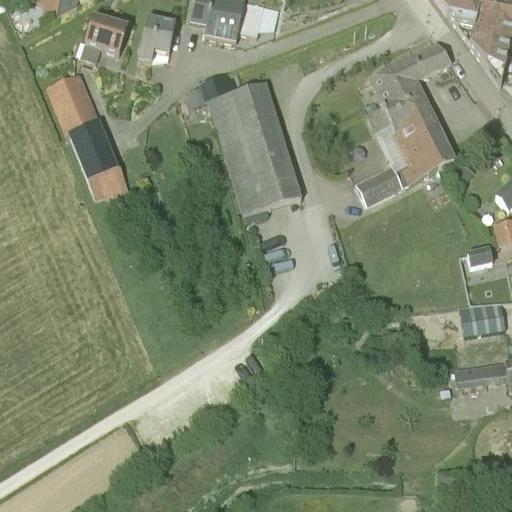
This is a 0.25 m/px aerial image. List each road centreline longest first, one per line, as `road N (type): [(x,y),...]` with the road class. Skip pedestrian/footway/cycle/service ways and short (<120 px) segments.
road 1 (track): [(0,489),(257,331),(291,301),(335,287)]
road 2 (unclassified): [(415,0),(511,128)]
